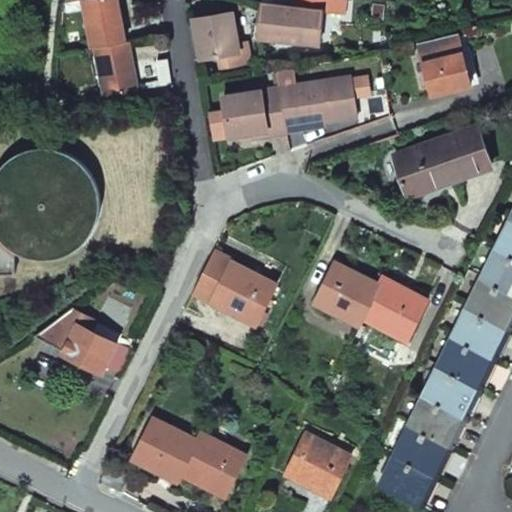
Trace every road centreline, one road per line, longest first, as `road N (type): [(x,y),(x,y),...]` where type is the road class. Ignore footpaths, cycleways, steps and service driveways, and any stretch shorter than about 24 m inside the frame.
road 1 (residential): [(213,207),(77,493)]
road 2 (residential): [(460,256),(305,186),(268,184),(213,207)]
road 3 (residential): [(174,0),(213,207)]
